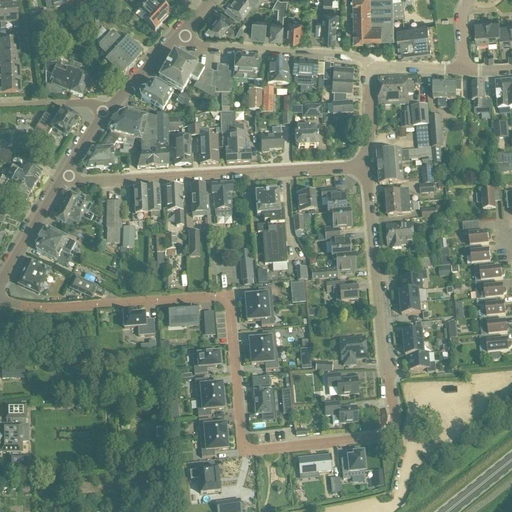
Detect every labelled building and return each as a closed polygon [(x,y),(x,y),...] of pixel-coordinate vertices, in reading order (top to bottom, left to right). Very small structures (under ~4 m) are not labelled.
[(51,0),(54,8),(60,7),(58,0),(51,0)] [(144,0),(143,2),(164,22),(171,15),(164,9),(165,7),(160,2),(155,7),(147,0),(144,0)] [(253,3),(248,0),(230,0),(228,4),(228,5),(224,10),(239,20),(242,15),(243,16),(244,14),(248,17),(251,12),(248,9),(253,3)] [(278,23),(271,23),(267,21),(266,37),(270,37),(282,38),(283,24),(283,23),(284,11),(287,11),(287,0),(286,0),(281,0),(280,0),(276,0),(276,2),(275,3),(270,12),(277,12),(276,15),(279,16),(278,23)] [(353,0),(355,40),(394,39),(393,18),(393,0),(392,0),(353,0)] [(393,18),(405,18),(403,0),(395,0),(393,0),(393,18)] [(421,0),(421,10),(429,10),(429,0),(421,0)] [(155,31),(164,22),(143,2),(138,7),(141,10),(138,14),(155,31)] [(17,4),(4,4),(5,23),(14,23),(14,29),(18,29),(17,4)] [(31,12),(32,19),(44,17),(43,10),(31,12)] [(217,17),(210,26),(210,27),(207,30),(213,35),(216,31),(221,36),(225,31),(230,35),(235,29),(229,25),(233,21),(221,12),(220,13),(218,13),(217,15),(217,17)] [(316,24),(316,37),(322,37),(322,40),(335,41),(336,27),(341,27),(342,14),(336,14),(324,13),(323,24),(316,24)] [(287,39),(293,39),(294,41),(298,41),(299,39),(301,40),(302,23),(293,22),(294,16),(289,16),(287,39)] [(252,36),(266,37),(267,21),(253,20),(252,36)] [(486,22),(487,43),(500,42),(499,38),(499,27),(498,22),(491,23),(491,21),(486,22)] [(475,44),(487,43),(486,22),(481,22),(482,23),(474,24),(475,44)] [(499,38),(500,42),(500,47),(511,46),(510,25),(506,26),(506,27),(499,27),(499,38)] [(413,41),(415,56),(430,54),(427,26),(404,29),(403,29),(405,42),(413,41)] [(404,29),(396,30),(400,58),(415,56),(413,41),(405,42),(403,29),(404,29)] [(103,30),(99,34),(105,40),(102,42),(112,51),(114,52),(115,50),(117,52),(114,55),(117,57),(115,59),(120,64),(121,63),(128,69),(129,70),(138,61),(137,59),(142,54),(128,41),(127,42),(123,38),(121,40),(113,31),(109,36),(103,30)] [(98,36),(96,37),(97,47),(97,48),(99,47),(99,46),(99,49),(106,56),(104,59),(107,62),(121,76),(128,69),(121,63),(120,64),(115,59),(117,57),(114,55),(117,52),(115,50),(114,52),(112,51),(102,42),(105,40),(99,34),(98,36)] [(0,54),(20,53),(19,40),(0,40),(0,49),(0,50),(0,54)] [(0,67),(1,67),(20,66),(20,53),(0,54),(1,63),(0,62),(0,67)] [(190,79),(197,67),(173,53),(158,79),(182,93),(190,79)] [(234,70),(233,80),(256,82),(257,62),(254,58),(238,57),(234,61),(234,70)] [(45,64),(42,72),(45,73),(52,76),(50,82),(45,82),(46,97),(62,96),(62,91),(70,94),(78,74),(61,67),(61,60),(45,60),(45,64)] [(267,84),(288,85),(288,61),(268,60),(267,84)] [(293,77),(295,77),(294,83),(299,88),(310,88),(315,84),(315,78),(316,78),(317,63),(294,62),(293,77)] [(20,66),(1,67),(1,76),(0,75),(0,80),(1,80),(21,79),(20,66)] [(94,66),(87,68),(90,79),(97,77),(94,66)] [(204,71),(197,67),(190,79),(196,82),(193,88),(211,98),(214,98),(214,94),(217,73),(212,73),(212,72),(204,71)] [(333,69),(332,82),(352,83),(353,70),(333,69)] [(217,73),(214,94),(221,94),(220,109),(231,109),(231,94),(233,94),(233,80),(234,70),(217,70),(217,73)] [(78,74),(70,94),(81,98),(82,96),(84,96),(86,92),(84,90),(86,86),(88,86),(90,82),(88,80),(89,78),(78,74)] [(379,78),(379,77),(378,77),(378,78),(378,92),(393,91),(393,88),(396,88),(395,85),(398,85),(397,78),(379,78)] [(393,88),(393,91),(396,91),(396,95),(408,95),(407,91),(413,90),(413,83),(407,83),(407,77),(397,78),(398,85),(395,85),(396,88),(393,88)] [(21,79),(1,80),(2,89),(0,88),(0,93),(22,92),(21,79)] [(511,81),(503,82),(504,91),(505,91),(508,91),(508,95),(511,95),(511,98),(511,97),(511,81)] [(332,82),(331,95),(333,95),(333,103),(345,102),(346,96),(351,96),(352,83),(332,82)] [(433,100),(438,100),(438,106),(440,106),(440,109),(445,109),(445,100),(455,100),(455,92),(460,92),(461,83),(433,82),(433,100)] [(504,91),(503,82),(496,82),(498,109),(511,108),(511,97),(511,98),(511,95),(508,95),(508,91),(505,91),(504,91)] [(472,101),(474,101),(475,115),(490,114),(490,101),(485,101),(484,84),(479,84),(478,83),(473,83),(472,85),(471,85),(472,101)] [(139,96),(141,100),(162,112),(173,94),(155,84),(150,85),(147,91),(142,92),(139,96)] [(263,96),(264,113),(273,113),(273,97),(273,88),(263,87),(263,96)] [(254,91),(250,91),(249,111),(260,111),(261,91),(254,91)] [(396,91),(393,91),(378,92),(379,105),(384,105),(390,105),(408,104),(408,95),(396,95),(396,91)] [(180,97),(176,103),(185,109),(191,100),(181,94),(180,97)] [(333,103),(331,103),(332,116),(334,116),(335,122),(347,121),(347,115),(352,115),(351,102),(345,102),(333,103)] [(302,107),(302,119),(321,119),(321,106),(302,107)] [(411,107),(412,126),(427,125),(425,106),(411,107)] [(402,121),(410,120),(410,108),(409,108),(409,107),(405,107),(406,114),(401,114),(402,121)] [(67,137),(78,119),(64,110),(60,116),(57,114),(53,119),(45,114),(35,130),(47,137),(53,128),(67,137)] [(119,114),(108,129),(111,134),(110,135),(120,137),(116,143),(132,147),(134,140),(141,142),(142,152),(137,169),(168,168),(167,148),(168,148),(167,132),(167,121),(167,118),(157,116),(157,120),(124,112),(119,114)] [(238,163),(236,133),(234,133),(234,126),(233,112),(220,113),(221,129),(221,134),(228,134),(228,148),(225,148),(226,164),(238,163)] [(511,112),(502,112),(501,120),(511,120),(511,112)] [(282,114),(283,126),(291,125),(290,113),(284,114),(282,114)] [(440,117),(429,118),(430,126),(430,134),(431,147),(432,149),(433,161),(433,164),(441,164),(440,148),(443,148),(440,117)] [(167,121),(167,132),(179,132),(179,127),(182,127),(182,120),(167,121)] [(496,140),(508,138),(506,122),(493,124),(496,140)] [(244,153),(244,133),(243,133),(243,125),(234,126),(234,133),(236,133),(238,163),(251,163),(250,152),(244,153)] [(430,134),(430,126),(423,127),(418,127),(416,128),(417,135),(430,134)] [(294,131),(295,139),(295,146),(298,149),(315,148),(318,145),(317,135),(315,135),(314,128),(297,129),(297,131),(294,131)] [(200,164),(210,164),(210,137),(209,130),(201,130),(201,136),(201,138),(199,138),(200,164)] [(120,137),(110,135),(99,149),(92,150),(83,165),(86,171),(113,169),(112,149),(116,143),(120,137)] [(175,166),(184,166),(183,141),(183,137),(179,137),(179,135),(174,135),(174,137),(175,166)] [(260,136),(261,153),(269,153),(268,151),(282,150),(281,135),(260,136)] [(183,141),(184,166),(191,166),(190,137),(183,137),(183,141)] [(210,137),(210,164),(218,164),(217,137),(210,137)] [(432,149),(418,149),(418,150),(418,160),(422,160),(428,159),(429,161),(433,161),(432,149)] [(377,153),(378,164),(402,163),(402,162),(409,162),(408,151),(377,153)] [(11,154),(0,152),(0,164),(9,166),(11,154)] [(511,155),(503,156),(504,164),(511,163),(511,155)] [(402,163),(378,164),(379,185),(408,183),(407,174),(403,175),(402,163)] [(499,173),(511,171),(511,164),(498,166),(499,173)] [(9,182),(30,194),(40,177),(40,176),(42,172),(35,168),(33,172),(23,166),(20,172),(13,167),(8,174),(12,176),(9,182)] [(422,169),(424,186),(434,185),(433,169),(422,169)] [(30,194),(9,182),(2,178),(0,181),(0,186),(4,189),(4,190),(9,192),(18,198),(15,203),(22,207),(25,202),(30,194)] [(231,184),(211,185),(212,195),(213,195),(214,210),(215,210),(216,217),(232,216),(230,194),(232,193),(231,184)] [(435,193),(434,185),(424,186),(419,186),(420,194),(435,193)] [(482,194),(476,194),(477,203),(482,203),(483,211),(495,210),(495,202),(494,198),(500,198),(499,185),(489,186),(489,192),(481,192),(482,194)] [(207,217),(205,186),(190,187),(192,218),(207,217)] [(165,188),(166,213),(175,212),(176,227),(183,227),(182,203),(181,187),(165,188)] [(146,189),(133,190),(135,216),(144,216),(147,215),(146,189)] [(158,189),(146,189),(147,215),(147,220),(150,220),(159,219),(158,189)] [(332,213),(345,211),(344,195),(336,195),(335,190),(321,191),(322,198),(326,197),(328,213),(332,213)] [(384,195),(384,205),(409,203),(409,192),(386,193),(386,195),(384,195)] [(278,193),(255,194),(257,216),(263,216),(264,223),(270,222),(270,226),(258,226),(258,233),(263,233),(265,265),(286,264),(284,225),(283,214),(279,214),(278,193)] [(297,195),(299,213),(316,211),(314,193),(297,195)] [(62,209),(81,219),(90,223),(93,216),(85,212),(89,204),(69,194),(62,209)] [(447,203),(447,212),(456,211),(455,202),(447,203)] [(107,244),(119,244),(120,230),(121,230),(122,203),(107,203),(106,229),(108,229),(107,244)] [(409,203),(384,205),(385,214),(387,214),(388,217),(410,215),(410,212),(414,212),(413,203),(409,203)] [(78,225),(81,219),(62,209),(55,220),(70,228),(73,222),(78,225)] [(421,210),(422,218),(437,217),(436,209),(421,210)] [(325,229),(325,236),(339,234),(338,229),(351,228),(349,211),(345,211),(332,213),(333,228),(325,229)] [(294,217),(295,231),(303,231),(302,217),(294,217)] [(148,230),(147,220),(137,221),(138,231),(148,230)] [(386,225),(387,238),(414,236),(413,223),(386,225)] [(123,249),(126,249),(134,249),(135,228),(123,228),(123,248),(123,249)] [(62,252),(69,255),(75,243),(68,240),(68,239),(48,229),(43,230),(37,242),(46,247),(47,245),(52,248),(54,245),(63,249),(62,252)] [(70,235),(82,241),(84,237),(72,230),(70,235)] [(200,258),(199,233),(188,233),(189,259),(200,258)] [(478,234),(468,234),(470,247),(476,246),(481,246),(488,245),(487,233),(478,234)] [(339,239),(339,234),(325,236),(326,242),(330,242),(332,257),(349,255),(348,239),(339,239)] [(156,236),(156,254),(165,253),(166,253),(166,250),(165,244),(169,243),(168,235),(156,236)] [(169,243),(165,244),(166,250),(175,250),(176,250),(175,235),(168,235),(169,243)] [(414,236),(387,238),(388,247),(394,246),(395,249),(401,249),(401,246),(415,245),(414,236)] [(46,247),(37,242),(35,246),(36,251),(56,262),(57,261),(67,266),(72,257),(69,255),(62,252),(63,249),(54,245),(52,248),(47,245),(46,247)] [(470,247),(464,247),(465,258),(471,257),(471,265),(474,265),(480,264),(488,263),(490,263),(490,260),(492,259),(493,257),(492,256),(491,254),(490,254),(489,254),(489,251),(481,251),(477,252),(476,246),(470,247)] [(106,247),(106,252),(111,255),(114,251),(106,247)] [(434,265),(433,259),(433,254),(418,256),(420,269),(435,267),(434,265)] [(349,255),(332,257),(331,257),(332,270),(312,272),(312,280),(337,278),(337,274),(355,272),(353,255),(349,255)] [(29,261),(18,286),(38,295),(50,271),(29,261)] [(252,269),(251,261),(241,262),(242,270),(252,269)] [(480,264),(474,265),(475,282),(481,282),(490,281),(502,280),(501,277),(502,277),(503,276),(504,274),(504,273),(503,271),(501,271),(501,268),(488,269),(488,263),(480,264)] [(306,268),(296,268),(297,281),(307,280),(306,268)] [(439,269),(440,278),(451,277),(450,268),(439,269)] [(401,292),(418,291),(422,291),(421,281),(427,280),(426,271),(419,272),(419,276),(401,278),(402,287),(401,287),(401,292)] [(75,278),(69,289),(91,300),(97,288),(75,278)] [(475,282),(476,300),(485,300),(491,299),(504,298),(503,295),(504,295),(505,294),(506,292),(506,291),(505,290),(503,289),(502,286),(490,287),(490,281),(481,282),(475,282)] [(333,292),(333,293),(335,292),(336,302),(357,300),(356,288),(344,289),(344,282),(326,284),(327,293),(333,292)] [(246,310),(272,307),(270,288),(258,290),(258,296),(245,297),(245,301),(244,301),(244,308),(246,308),(246,310)] [(99,296),(105,299),(109,292),(102,289),(99,296)] [(419,303),(418,291),(401,292),(400,293),(401,304),(419,303)] [(485,300),(476,300),(477,306),(480,306),(481,311),(479,313),(479,317),(481,318),(493,317),(505,316),(504,304),(501,304),(492,305),(491,299),(485,300)] [(419,303),(401,304),(402,316),(421,314),(419,303)] [(199,321),(198,307),(167,309),(168,323),(199,321)] [(274,326),(272,307),(246,310),(246,311),(245,311),(245,318),(247,318),(247,322),(260,321),(261,327),(274,326)] [(122,326),(124,326),(124,329),(137,328),(138,337),(154,336),(153,323),(147,324),(146,320),(144,321),(144,314),(131,315),(131,314),(123,314),(123,316),(121,316),(122,326)] [(481,318),(479,318),(481,336),(488,336),(495,335),(507,334),(506,322),(494,323),(493,317),(481,318)] [(248,353),(276,351),(274,332),(261,333),(262,339),(249,341),(249,346),(248,346),(248,353)] [(404,345),(423,343),(422,332),(403,333),(404,345)] [(481,336),(479,336),(480,347),(487,346),(488,354),(491,354),(491,359),(494,361),(499,360),(501,358),(500,353),(509,352),(508,349),(509,349),(510,348),(511,346),(511,345),(510,344),(508,343),(508,340),(500,340),(495,341),(495,335),(488,336),(481,336)] [(339,340),(341,361),(342,361),(342,366),(355,365),(355,359),(365,359),(364,338),(339,340)] [(154,342),(148,342),(149,345),(141,346),(142,353),(155,353),(154,342)] [(424,355),(423,343),(404,345),(406,357),(407,357),(424,355)] [(310,349),(301,350),(303,370),(312,369),(310,349)] [(278,370),(276,351),(248,353),(249,361),(250,360),(251,366),(264,364),(265,371),(278,370)] [(208,355),(208,356),(192,358),(194,377),(207,375),(206,369),(219,368),(219,364),(221,364),(220,357),(219,357),(218,355),(215,356),(215,354),(208,355)] [(424,355),(407,357),(408,362),(409,362),(410,371),(428,369),(428,374),(436,373),(435,364),(429,364),(428,355),(426,355),(424,355)] [(315,363),(315,372),(332,372),(332,364),(315,363)] [(2,379),(13,379),(13,368),(1,368),(2,379)] [(326,375),(327,387),(336,387),(337,396),(347,396),(347,395),(357,394),(356,380),(339,381),(339,374),(326,375)] [(269,387),(268,377),(254,379),(255,388),(258,388),(258,392),(253,392),(256,415),(269,414),(268,406),(274,406),(273,390),(261,391),(260,387),(269,387)] [(194,381),(196,400),(222,397),(222,396),(224,396),(223,389),(221,389),(221,385),(208,386),(207,380),(194,381)] [(222,397),(196,400),(198,418),(210,417),(210,411),(223,410),(223,406),(224,406),(224,399),(222,399),(222,397)] [(339,409),(338,403),(324,404),(325,417),(332,417),(333,426),(355,424),(354,408),(339,409)] [(21,457),(21,454),(22,454),(22,443),(28,443),(28,427),(25,427),(25,420),(26,420),(26,404),(6,404),(6,420),(7,420),(7,427),(0,426),(0,430),(0,436),(0,445),(0,454),(10,454),(10,457),(9,457),(9,469),(28,469),(28,457),(21,457)] [(211,420),(198,421),(200,440),(227,437),(227,430),(225,430),(225,425),(211,426),(211,420)] [(214,451),(227,450),(226,445),(228,445),(227,437),(200,440),(201,459),(214,458),(214,451)] [(365,477),(363,453),(361,453),(361,451),(354,452),(355,454),(353,454),(353,457),(347,458),(348,466),(341,466),(343,480),(350,480),(350,478),(365,477)] [(318,473),(332,471),(331,456),(299,460),(300,474),(300,475),(318,473)] [(218,468),(189,472),(190,480),(198,479),(200,495),(220,492),(218,468)] [(339,479),(330,480),(332,494),(341,493),(339,479)] [(216,511),(229,511),(228,502),(216,504),(216,511)]
